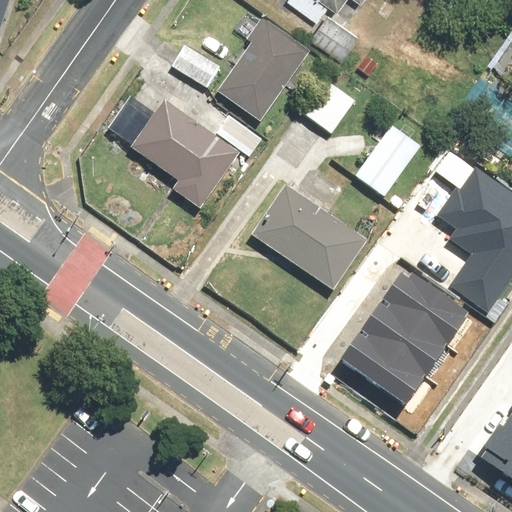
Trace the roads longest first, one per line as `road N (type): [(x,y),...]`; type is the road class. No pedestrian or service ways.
road 1 (secondary): [(421,511),(0,212)]
road 2 (residential): [(0,168),(117,0)]
